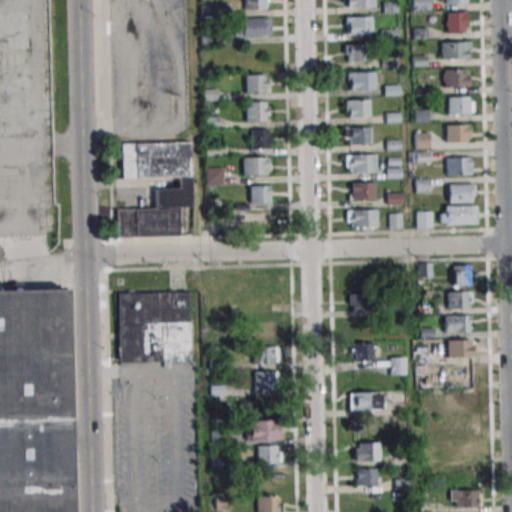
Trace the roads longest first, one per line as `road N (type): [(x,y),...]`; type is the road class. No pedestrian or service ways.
road 1 (tertiary): [(90,511),(77,0)]
road 2 (residential): [(302,0),(315,511)]
road 3 (residential): [(84,260),(511,245)]
